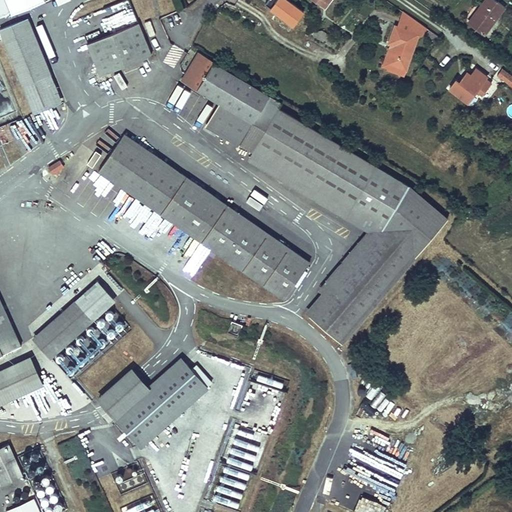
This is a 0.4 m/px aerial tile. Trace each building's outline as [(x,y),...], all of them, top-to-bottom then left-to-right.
[(287,0),(270,0),(265,10),(294,27),(304,9),(287,0)] [(504,6),(495,0),(485,0),(469,24),(484,35),(504,6)] [(409,69),(420,33),(425,35),(427,34),(428,33),(429,30),(430,29),(406,12),(402,27),(399,26),(393,44),(399,46),(392,69),(391,72),(407,77),(409,69)] [(144,22),(149,35),(154,33),(150,20),(144,22)] [(136,21),(83,42),(96,74),(148,53),(136,21)] [(21,24),(0,31),(0,56),(25,119),(54,108),(21,24)] [(177,69),(187,52),(173,44),(164,61),(177,69)] [(399,46),(393,44),(386,67),(392,69),(399,46)] [(199,52),(182,80),(220,103),(207,125),(241,146),(271,96),(199,52)] [(511,71),(505,67),(500,74),(511,82),(511,71)] [(494,83),(489,79),(490,78),(478,69),(468,82),(465,79),(456,91),(452,88),(446,97),(466,111),(481,90),(486,94),(494,83)] [(408,187),(279,110),(255,152),(383,229),(310,316),(344,345),(447,220),(408,187)] [(123,133),(121,137),(317,263),(319,258),(123,133)] [(121,137),(99,171),(295,296),(317,263),(121,137)] [(52,175),(64,167),(59,159),(47,167),(52,175)] [(488,326),(511,345),(511,311),(443,254),(428,271),(490,324),(488,326)] [(231,283),(237,272),(232,269),(226,280),(231,283)] [(116,302),(99,282),(36,338),(53,357),(116,302)] [(0,356),(25,345),(0,293),(0,356)] [(31,356),(0,369),(0,405),(44,386),(31,356)] [(205,393),(180,365),(147,394),(116,423),(141,451),(205,393)] [(101,407),(116,423),(147,394),(132,378),(101,407)] [(244,509),(264,432),(233,424),(213,501),(244,509)] [(78,436),(56,444),(71,481),(93,472),(78,436)] [(15,443),(0,450),(0,463),(10,485),(30,475),(15,443)] [(39,511),(34,499),(5,511),(39,511)]
